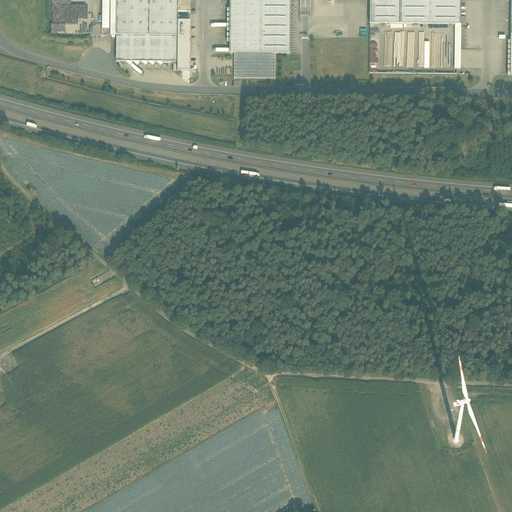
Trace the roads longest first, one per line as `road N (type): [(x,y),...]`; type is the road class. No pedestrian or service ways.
road 1 (unclassified): [(0,162),(174,322),(268,373),(511,386)]
road 2 (motorway): [(0,114),(291,179),(511,205)]
road 3 (motorway): [(511,192),(210,153),(0,102)]
road 4 (track): [(0,357),(131,286)]
road 5 (track): [(268,373),(317,511)]
